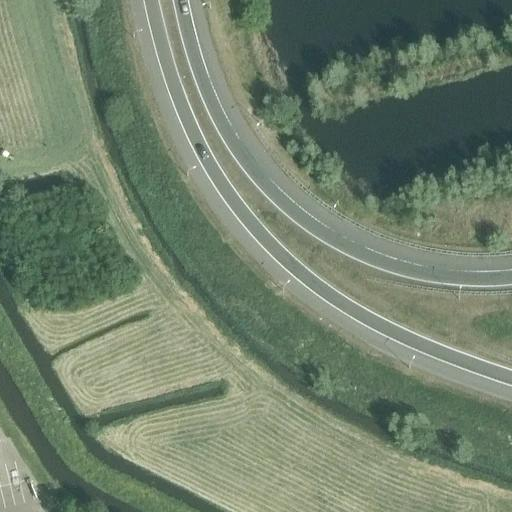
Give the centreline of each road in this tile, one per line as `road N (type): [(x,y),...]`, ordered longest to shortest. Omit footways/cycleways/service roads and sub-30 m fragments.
road 1 (track): [(45,0),(94,165),(195,328),(280,405),(511,509)]
road 2 (motorway): [(150,0),(188,126),(239,211),(277,254),(354,312),(511,379)]
road 3 (motorway): [(511,277),(399,270),(287,210),(238,157),(207,93),(179,0)]
